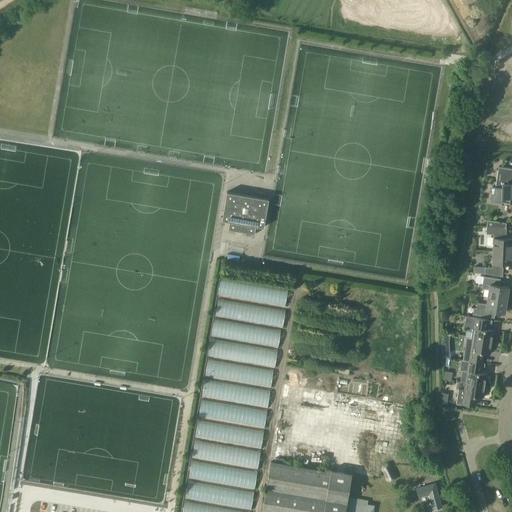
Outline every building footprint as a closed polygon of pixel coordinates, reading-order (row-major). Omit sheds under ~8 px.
[(511,168),(498,166),(495,186),(493,186),(492,201),(510,202),(510,198),(511,198),(511,168)] [(264,226),(269,198),(227,191),(222,219),(230,220),(229,229),(255,233),(256,225),(264,226)] [(500,227),(486,226),(486,232),(493,232),(492,250),(511,251),(511,238),(503,238),(504,233),(500,233),(500,227)] [(511,264),(511,251),(492,250),(492,263),(491,269),(484,269),(484,275),(498,276),(498,269),(502,269),(502,264),(511,264)] [(479,284),(479,286),(480,287),(481,287),(481,288),(488,289),(487,296),(506,299),(508,287),(494,284),(495,278),(483,276),(482,283),(480,283),(479,284)] [(284,306),(288,289),(220,277),(217,294),(284,306)] [(506,299),(487,296),(486,303),(476,302),(475,307),(472,307),(472,315),(489,317),(490,310),(504,312),(506,299)] [(282,327),(285,310),(218,299),(215,315),(282,327)] [(473,330),(471,339),(492,342),(493,330),(484,328),(485,319),(465,316),(464,324),(468,330),(473,330)] [(277,347),(280,331),(214,319),(211,335),(277,347)] [(490,353),(492,342),(471,339),(466,338),(463,356),(468,357),(468,361),(479,362),(481,352),(490,353)] [(274,367),(277,350),(210,339),(207,355),(274,367)] [(270,387),(273,371),(208,359),(205,375),(270,387)] [(460,359),(458,369),(461,369),(459,381),(465,382),(485,385),(487,373),(482,372),(481,372),(478,372),(479,362),(468,361),(460,359)] [(266,407),(270,390),(204,378),(201,395),(266,407)] [(458,388),(456,403),(473,405),(475,396),(483,397),(485,385),(465,382),(464,389),(458,388)] [(263,427),(266,410),(201,398),(198,415),(263,427)] [(260,448),(263,432),(198,419),(195,436),(260,448)] [(257,468),(260,451),(195,439),(192,456),(257,468)] [(188,477),(253,489),(257,473),(191,460),(188,477)] [(367,499),(347,496),(351,473),(325,468),(324,470),(270,461),(261,511),(372,511),(374,504),(366,503),(367,499)] [(185,497),(250,509),(253,493),(188,481),(185,497)] [(435,483),(417,488),(419,496),(428,494),(432,508),(441,506),(435,483)] [(182,511),(245,511),(185,501),(182,511)]
